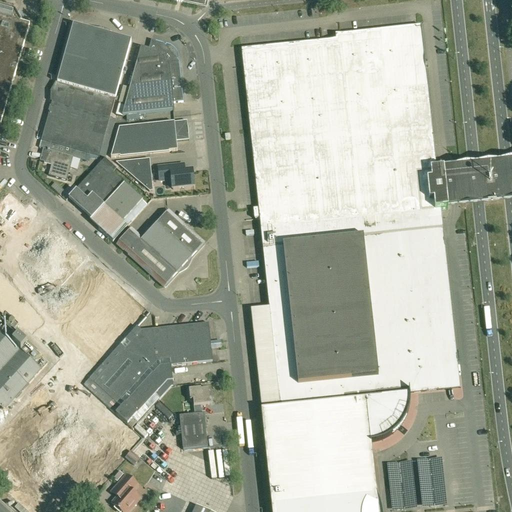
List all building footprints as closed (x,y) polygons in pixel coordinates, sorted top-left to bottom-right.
[(17,15),(15,11),(0,7),(0,128),(28,31),(30,25),(21,23),(19,20),(21,19),(19,14),(17,15)] [(110,119),(117,94),(132,42),(74,26),(41,142),(65,148),(87,155),(99,158),(110,119)] [(454,383),(436,221),(441,221),(440,211),(448,210),(443,169),(431,171),(415,26),(340,34),(340,39),(246,50),(247,60),(255,129),(249,129),(280,409),(261,411),(272,511),(378,511),(371,439),(374,439),(380,437),(386,434),(391,430),(395,426),(399,421),(402,415),(404,409),(404,403),(405,399),(404,395),(403,388),(454,383)] [(141,49),(122,118),(174,111),(173,104),(183,103),(179,62),(164,44),(152,41),(149,51),(141,49)] [(119,129),(111,158),(177,151),(176,142),(189,141),(187,122),(119,129)] [(87,155),(65,148),(63,155),(45,150),(43,150),(40,162),(52,165),(49,177),(66,181),(73,159),(85,162),(87,155)] [(116,164),(149,193),(153,192),(151,170),(150,160),(116,164)] [(511,203),(511,161),(443,169),(448,210),(511,203)] [(123,223),(143,202),(101,164),(71,197),(94,218),(92,221),(100,228),(98,230),(113,243),(127,227),(123,223)] [(172,181),(173,190),(194,188),(192,172),(173,174),(171,175),(171,168),(159,169),(160,182),(172,181)] [(37,211),(29,205),(26,209),(9,193),(0,203),(0,247),(21,224),(26,229),(37,216),(37,211)] [(164,289),(204,246),(168,213),(142,241),(131,231),(117,246),(164,289)] [(75,511),(140,439),(77,382),(139,313),(52,235),(0,291),(0,307),(63,363),(0,431),(0,471),(42,511),(56,497),(73,511),(75,511)] [(0,416),(48,365),(13,333),(18,327),(5,315),(1,320),(0,319),(0,416)] [(173,382),(171,366),(212,362),(208,324),(141,331),(137,328),(90,379),(90,380),(84,386),(131,429),(158,400),(158,399),(154,396),(167,382),(173,382)] [(194,415),(201,415),(200,406),(210,405),(210,403),(209,403),(208,391),(200,391),(200,389),(188,391),(190,401),(193,401),(194,415)] [(146,439),(167,419),(158,410),(137,430),(146,439)] [(204,414),(201,415),(194,415),(179,417),(183,451),(207,448),(204,414)] [(131,453),(125,460),(134,467),(139,461),(139,460),(131,453)] [(119,472),(113,479),(117,482),(123,475),(119,472)] [(112,505),(120,511),(128,511),(140,499),(130,491),(136,485),(126,476),(116,488),(122,493),(112,505)]
